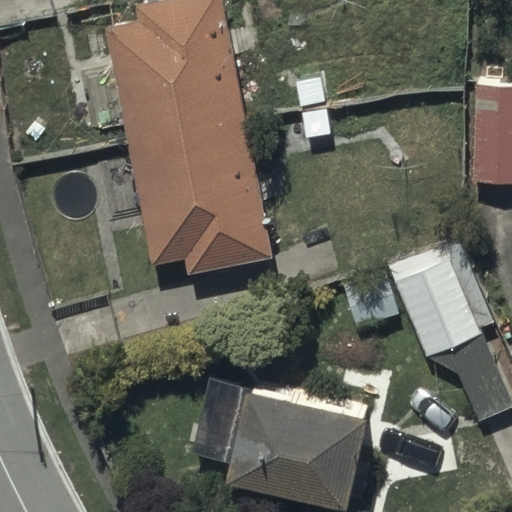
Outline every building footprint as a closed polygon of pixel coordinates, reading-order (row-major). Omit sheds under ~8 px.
[(137,0),(140,15),(106,21),(152,262),(185,256),(188,272),(275,256),(226,0),(137,0)] [(326,72),(296,75),(304,139),(334,136),(326,72)] [(511,78),(475,77),(471,175),(511,176),(511,78)] [(457,235),(390,264),(427,355),(460,373),(479,417),(511,403),(462,288),(476,282),(457,235)] [(386,266),(343,280),(359,325),(401,310),(386,266)] [(248,376),(224,469),(347,500),(370,408),(248,376)]
